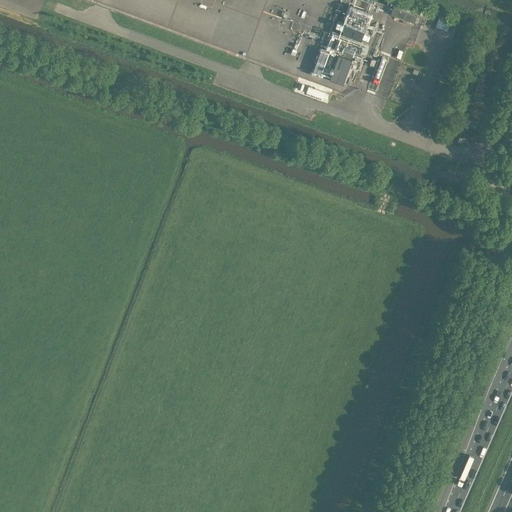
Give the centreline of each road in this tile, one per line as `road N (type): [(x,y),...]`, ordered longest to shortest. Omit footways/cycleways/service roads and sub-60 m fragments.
road 1 (track): [(0,35),(459,210)]
road 2 (motorway): [(511,375),(451,511)]
